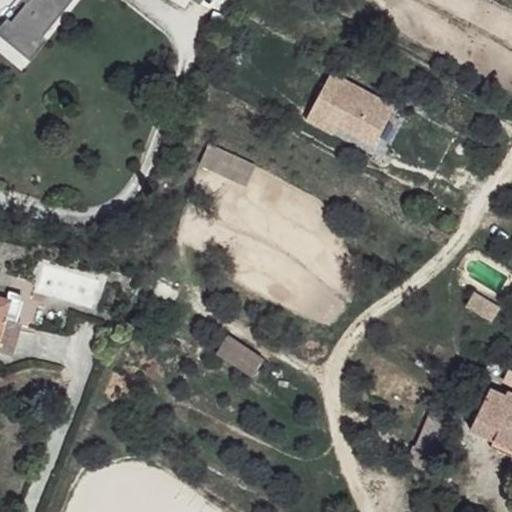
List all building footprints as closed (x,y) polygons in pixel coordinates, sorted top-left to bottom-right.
[(29,0),(5,29),(30,51),(72,0),(29,0)] [(319,68),(299,106),(326,120),(368,142),(388,104),(319,68)] [(299,106),(295,115),(322,129),(326,120),(299,106)] [(208,143),(199,166),(246,185),(255,162),(208,143)] [(0,297),(0,351),(13,355),(20,330),(10,327),(12,320),(5,317),(10,301),(0,297)] [(495,309),(470,297),(465,311),(491,322),(495,309)] [(250,374),(262,356),(225,330),(213,349),(250,374)] [(387,362),(375,387),(412,404),(424,379),(387,362)] [(472,430),(495,441),(511,448),(511,401),(505,397),(490,390),(472,430)] [(511,448),(495,441),(491,449),(511,457),(511,448)]
